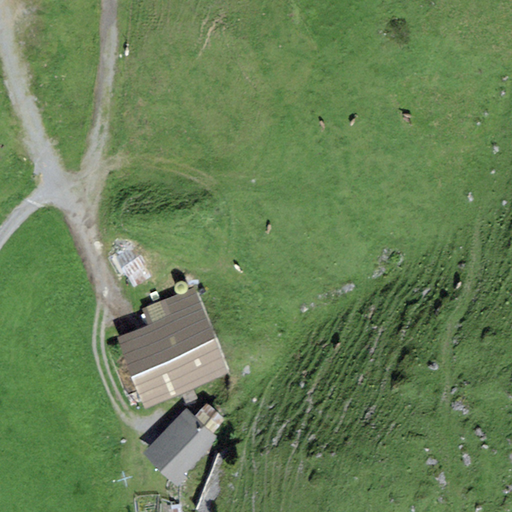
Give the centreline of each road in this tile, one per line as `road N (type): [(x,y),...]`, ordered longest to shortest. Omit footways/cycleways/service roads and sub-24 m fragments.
road 1 (track): [(86,230),(113,38),(110,0)]
road 2 (track): [(0,250),(37,202),(66,205),(86,230),(116,314)]
road 3 (track): [(0,34),(53,199)]
